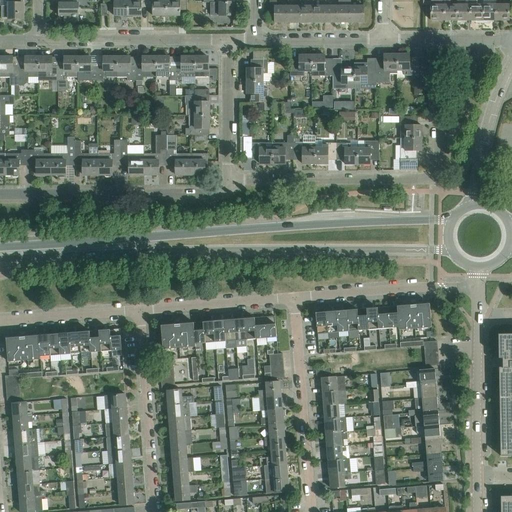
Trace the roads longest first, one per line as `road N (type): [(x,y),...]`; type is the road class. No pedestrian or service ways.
road 1 (secondary): [(453,217),(0,247)]
road 2 (secondary): [(0,259),(451,252)]
road 3 (residential): [(228,180),(435,178),(437,38)]
road 4 (residential): [(0,193),(210,193),(228,180)]
road 5 (residential): [(294,296),(311,511)]
road 6 (residential): [(156,511),(139,309)]
road 7 (residential): [(38,40),(226,39)]
road 8 (residential): [(294,296),(479,284)]
road 9 (residential): [(477,477),(478,316)]
road 10 (residential): [(294,296),(139,309)]
road 11 (residential): [(228,180),(226,39)]
road 12 (residential): [(139,309),(0,321)]
road 13 (residential): [(256,39),(384,39)]
road 14 (residential): [(477,204),(483,143),(501,87)]
